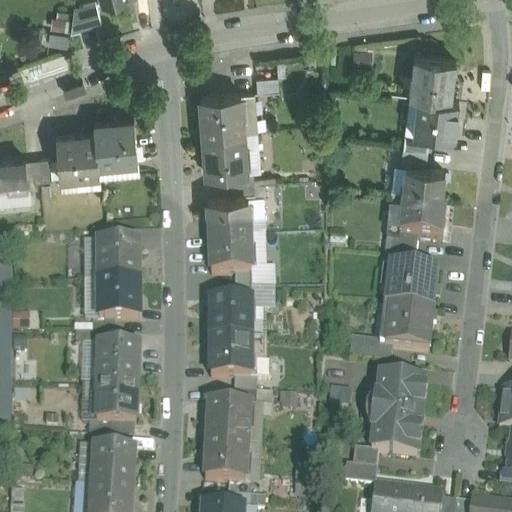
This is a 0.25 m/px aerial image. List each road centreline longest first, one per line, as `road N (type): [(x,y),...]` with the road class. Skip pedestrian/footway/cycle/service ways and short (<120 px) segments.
road 1 (residential): [(461,462),(497,103),(487,0)]
road 2 (residential): [(163,54),(181,308),(171,511)]
road 3 (tertiary): [(163,54),(463,0)]
road 4 (tertiary): [(0,103),(163,54)]
